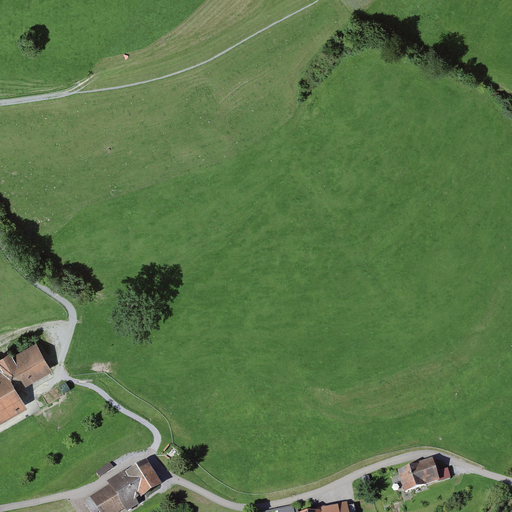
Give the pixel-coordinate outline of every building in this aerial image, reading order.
[(0,421),(23,409),(14,391),(47,373),(33,347),(10,359),(7,353),(0,356),(0,421)] [(403,492),(442,481),(435,460),(418,465),(397,471),(403,492)] [(111,462),(97,472),(100,477),(114,467),(111,462)] [(139,500),(158,488),(144,464),(125,474),(124,472),(103,484),(106,489),(87,500),(94,511),(127,511),(141,504),(139,500)] [(321,511),(356,511),(355,503),(321,508),(321,511)]
